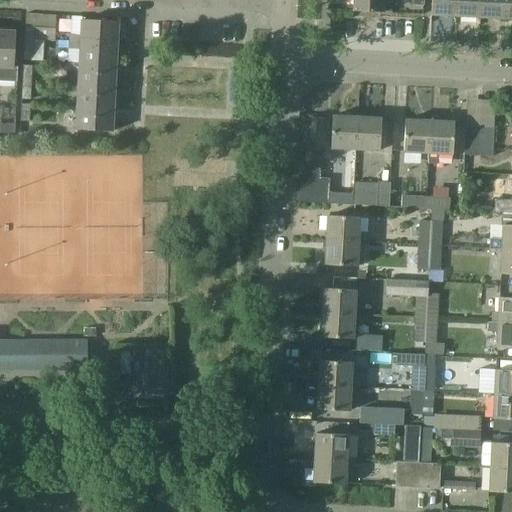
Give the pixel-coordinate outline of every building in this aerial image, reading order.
[(382,0),(352,0),(352,10),(391,12),(392,2),(383,1),(382,0)] [(456,0),(431,0),(431,14),(456,16),(456,0)] [(480,0),(456,0),(456,16),(480,17),(480,0)] [(480,0),(480,17),(504,18),(505,0),(480,0)] [(55,15),(25,14),(25,26),(24,51),(33,52),(32,54),(38,54),(42,51),(42,45),(39,40),(33,40),(33,39),(54,40),(55,15)] [(113,131),(119,21),(83,19),(82,35),(76,34),(75,50),(82,50),(77,129),(113,131)] [(15,31),(0,30),(0,81),(17,82),(17,67),(13,67),(15,31)] [(23,65),(21,99),(30,99),(32,65),(23,65)] [(21,103),(20,121),(29,121),(30,104),(21,103)] [(331,148),(343,148),(355,149),(357,117),(332,116),(331,148)] [(381,118),(357,117),(355,149),(380,150),(381,118)] [(403,151),(417,152),(417,159),(427,160),(427,153),(429,121),(405,119),(403,151)] [(454,122),(429,121),(427,153),(427,160),(427,163),(437,164),(437,153),(452,154),(454,122)] [(0,123),(0,132),(15,132),(14,123),(0,123)] [(478,155),(479,127),(465,127),(464,155),(478,155)] [(492,156),(493,128),(479,127),(478,155),(492,156)] [(343,148),(341,177),(341,184),(328,184),(328,204),(351,205),(352,193),(353,180),(355,149),(343,148)] [(329,180),(318,179),(319,169),(296,168),(294,202),(328,204),(328,184),(329,180)] [(388,207),(390,182),(377,182),(377,194),(376,206),(388,207)] [(351,205),(376,206),(377,194),(352,193),(351,205)] [(425,209),(425,197),(401,196),(400,208),(425,209)] [(449,210),(450,198),(425,197),(425,209),(431,209),(444,210),(449,210)] [(511,200),(494,199),(494,211),(511,212),(511,200)] [(444,210),(431,209),(431,221),(429,245),(441,246),(443,222),(443,221),(444,210)] [(327,215),(325,240),(358,241),(359,217),(327,215)] [(419,220),(418,245),(429,245),(431,221),(419,220)] [(511,225),(502,225),(502,239),(490,239),(489,249),(501,250),(511,250),(511,225)] [(358,241),(325,240),(324,264),(357,266),(358,241)] [(429,245),(418,245),(417,269),(428,270),(429,245)] [(441,246),(429,245),(428,270),(440,271),(441,246)] [(511,250),(501,250),(500,274),(511,274),(511,250)] [(323,289),(322,313),(354,314),(355,290),(323,289)] [(415,292),(414,317),(426,318),(427,293),(415,292)] [(427,293),(426,318),(438,318),(439,294),(427,293)] [(511,298),(498,297),(498,312),(491,311),(490,322),(497,322),(511,322),(511,298)] [(354,314),(322,313),(321,337),(353,338),(354,314)] [(414,317),(412,342),(424,342),(426,318),(414,317)] [(426,318),(424,342),(436,343),(438,318),(426,318)] [(511,322),(497,322),(496,346),(511,346),(511,322)] [(382,335),(357,334),(356,350),(381,351),(382,335)] [(0,369),(87,369),(87,339),(0,339),(0,369)] [(165,387),(164,347),(145,348),(146,387),(165,387)] [(436,367),(436,356),(424,355),(424,366),(422,390),(434,391),(435,367),(436,367)] [(320,360),(318,385),(350,387),(351,362),(320,360)] [(424,366),(411,365),(410,389),(422,390),(424,366)] [(511,370),(493,370),(492,394),(511,395),(511,370)] [(350,387),(318,385),(317,409),(348,411),(350,387)] [(422,390),(410,389),(409,414),(421,415),(422,390)] [(434,391),(422,390),(421,415),(433,415),(434,391)] [(511,395),(492,394),(491,419),(511,419),(511,395)] [(403,425),(403,410),(360,408),(359,423),(403,425)] [(348,426),(327,425),(327,434),(316,433),(314,457),(346,459),(346,457),(358,458),(359,436),(348,436),(348,435),(348,426)] [(407,438),(406,462),(418,462),(419,439),(407,438)] [(431,439),(419,439),(418,462),(430,463),(431,439)] [(511,443),(490,442),(489,467),(511,467),(511,443)] [(346,459),(314,457),(313,482),(345,484),(346,459)] [(418,462),(406,462),(396,461),(395,486),(417,487),(418,462)] [(430,463),(418,462),(417,487),(439,489),(440,464),(430,463)] [(511,467),(489,467),(488,491),(511,492),(511,467)] [(473,490),(473,489),(473,478),(445,477),(444,488),(473,490)]
